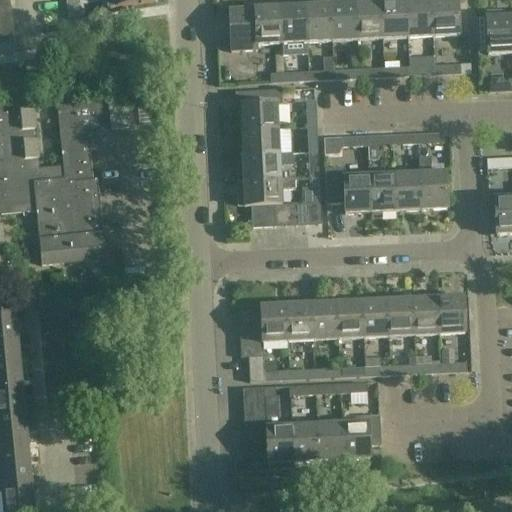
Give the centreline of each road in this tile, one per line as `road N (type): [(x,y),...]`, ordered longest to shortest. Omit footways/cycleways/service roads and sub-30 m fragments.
road 1 (residential): [(197,265),(453,253),(466,246),(473,227),(466,122)]
road 2 (residential): [(197,265),(185,0)]
road 3 (residential): [(212,511),(197,265)]
road 4 (residential): [(318,116),(445,110),(466,122)]
